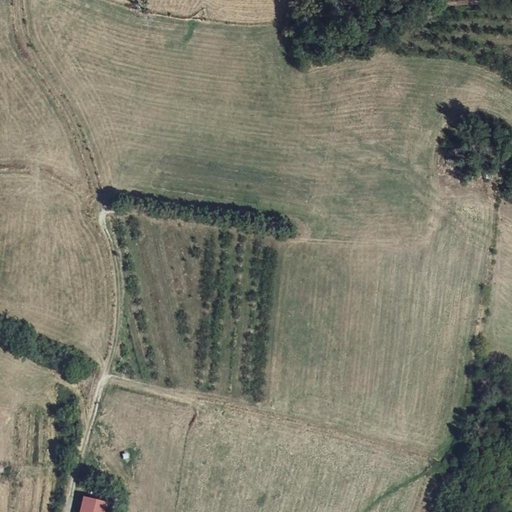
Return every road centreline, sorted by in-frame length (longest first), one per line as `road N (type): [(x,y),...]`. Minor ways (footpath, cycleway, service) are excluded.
road 1 (track): [(67,511),(115,329),(116,276),(77,128),(23,35),(16,0)]
road 2 (track): [(511,121),(492,111),(460,112),(438,141),(438,213),(424,248),(296,240),(119,208),(101,214)]
road 3 (track): [(103,377),(362,437)]
road 4 (track): [(0,348),(72,386),(89,433)]
